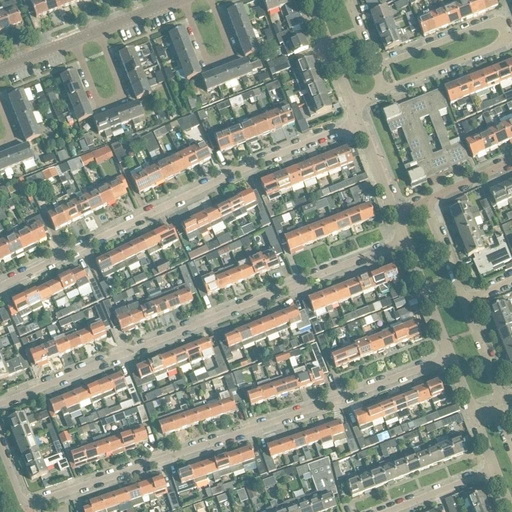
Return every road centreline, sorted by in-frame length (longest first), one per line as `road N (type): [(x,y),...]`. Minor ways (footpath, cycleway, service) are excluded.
road 1 (residential): [(449,355),(27,503),(0,444)]
road 2 (residential): [(404,240),(0,403)]
road 3 (residential): [(0,286),(230,174),(358,122)]
road 4 (residential): [(382,89),(502,42),(506,32),(490,22),(375,67)]
road 5 (residential): [(98,32),(120,89),(111,101),(94,94),(74,41)]
road 6 (residential): [(211,0),(228,44),(217,60),(203,51),(184,0)]
road 7 (residential): [(449,355),(404,240)]
